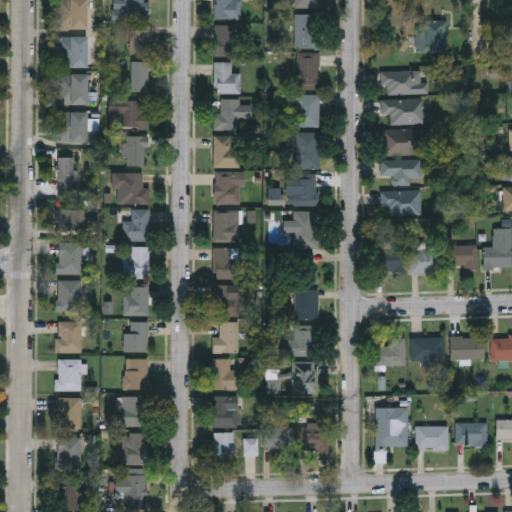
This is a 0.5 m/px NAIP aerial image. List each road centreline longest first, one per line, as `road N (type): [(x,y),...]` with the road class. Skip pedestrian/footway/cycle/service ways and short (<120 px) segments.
road 1 (residential): [(188,0),(182,472),(200,489),(273,487)]
road 2 (residential): [(24,0),(23,511)]
road 3 (residential): [(353,0),(353,484)]
road 4 (residential): [(511,478),(273,487)]
road 5 (residential): [(511,303),(352,310)]
